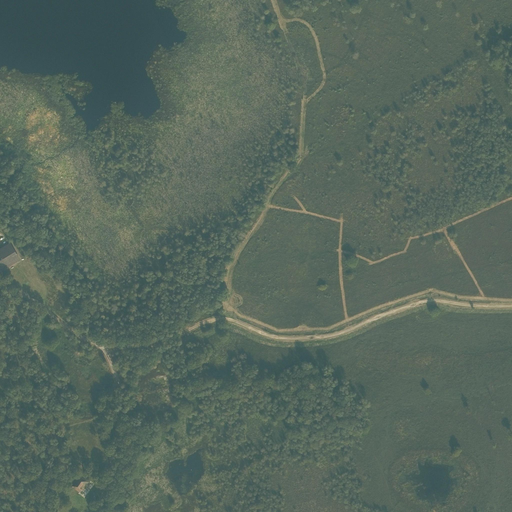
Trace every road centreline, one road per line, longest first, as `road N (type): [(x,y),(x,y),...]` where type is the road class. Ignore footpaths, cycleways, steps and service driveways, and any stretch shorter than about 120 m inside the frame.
road 1 (track): [(511,308),(428,302),(339,333),(287,338),(207,321),(163,342),(105,348)]
road 2 (track): [(98,511),(115,471),(123,406),(105,348)]
road 3 (track): [(0,276),(105,348)]
